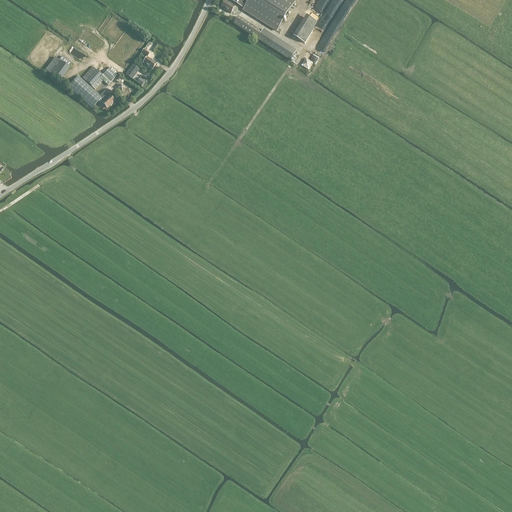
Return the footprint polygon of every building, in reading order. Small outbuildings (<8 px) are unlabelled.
[(244,9),(249,0),(230,0),(230,1),(244,9)] [(293,0),(250,0),(243,11),(277,32),(296,2),(293,0)] [(232,14),(236,8),(226,2),(222,9),(232,14)] [(258,40),(262,33),(239,18),(234,25),(258,40)] [(262,33),(258,40),(291,62),(297,52),(264,30),(262,33)] [(60,83),(70,69),(69,68),(72,64),(64,58),(61,62),(56,58),(45,72),(60,83)] [(152,71),(157,65),(147,58),(143,64),(152,71)] [(306,59),(302,67),(310,71),(314,63),(306,59)] [(132,80),(140,71),(133,66),(126,75),(132,80)] [(117,74),(112,70),(110,72),(108,71),(104,76),(103,75),(102,76),(93,68),(83,79),(96,90),(98,87),(102,82),(103,82),(108,87),(112,83),(116,77),(115,76),(117,74)] [(92,109),(97,103),(101,98),(78,77),(69,88),(91,108),(92,109)] [(122,85),(118,89),(122,94),(126,90),(122,85)] [(109,98),(105,93),(101,97),(105,102),(102,104),(107,109),(115,103),(110,97),(109,98)]
